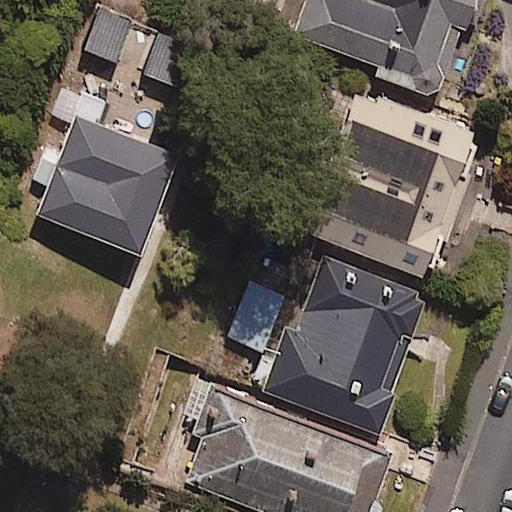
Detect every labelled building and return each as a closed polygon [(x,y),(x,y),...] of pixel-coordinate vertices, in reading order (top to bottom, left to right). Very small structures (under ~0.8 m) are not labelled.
[(469,0),(302,0),(289,34),(374,67),(371,75),(432,98),(469,0)] [(479,135),(357,87),(301,231),(423,278),(479,135)] [(102,102),(72,90),(24,211),(134,253),(172,156),(93,126),(102,102)] [(421,295),(318,260),(294,331),(283,327),(261,392),(375,431),(421,295)] [(281,294),(248,281),(226,338),(260,351),(281,294)] [(389,454),(184,371),(167,415),(197,427),(179,473),(274,511),(374,511),(377,506),(369,502),(389,454)]
